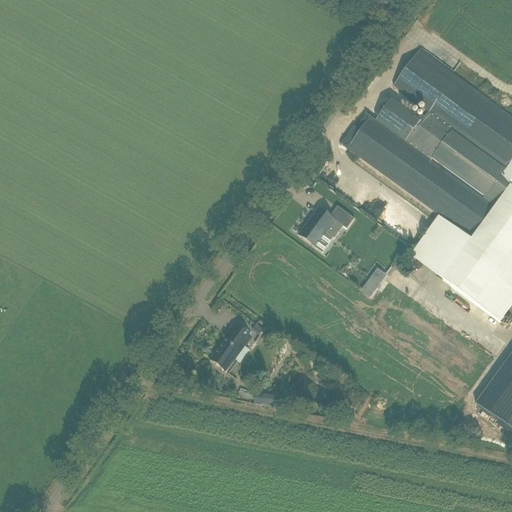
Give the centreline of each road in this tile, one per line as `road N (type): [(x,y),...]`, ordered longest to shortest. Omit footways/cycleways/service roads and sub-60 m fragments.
road 1 (unclassified): [(44,511),(420,0)]
road 2 (track): [(133,388),(511,462)]
